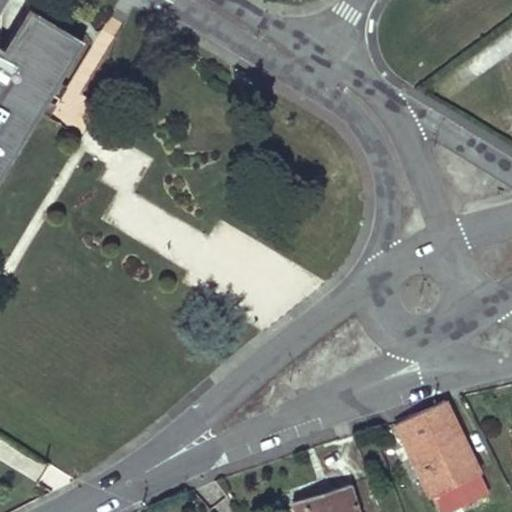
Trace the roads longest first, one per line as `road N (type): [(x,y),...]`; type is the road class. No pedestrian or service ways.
road 1 (tertiary): [(148,470),(416,364),(435,347)]
road 2 (tertiary): [(381,281),(309,320),(148,470)]
road 3 (residential): [(319,67),(365,133),(382,178),(381,281)]
road 4 (residential): [(166,0),(256,53),(319,67)]
road 5 (residential): [(443,241),(387,104)]
road 6 (residential): [(511,177),(387,104)]
